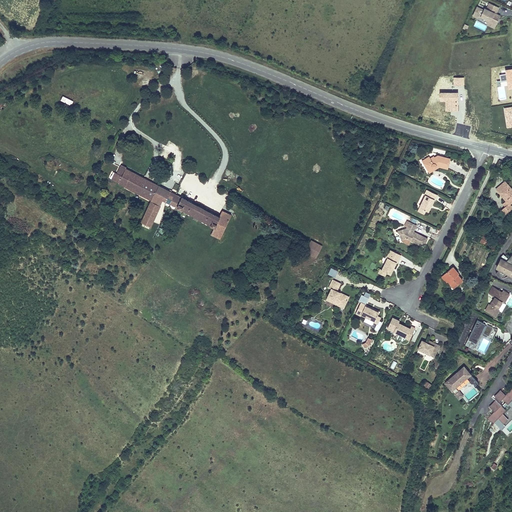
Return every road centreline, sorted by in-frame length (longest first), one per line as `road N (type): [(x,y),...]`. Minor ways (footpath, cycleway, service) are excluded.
road 1 (tertiary): [(485,148),(200,51),(47,42),(0,61)]
road 2 (unclassified): [(485,148),(423,276),(401,297)]
road 3 (track): [(482,405),(475,466),(498,445),(508,450),(493,480)]
